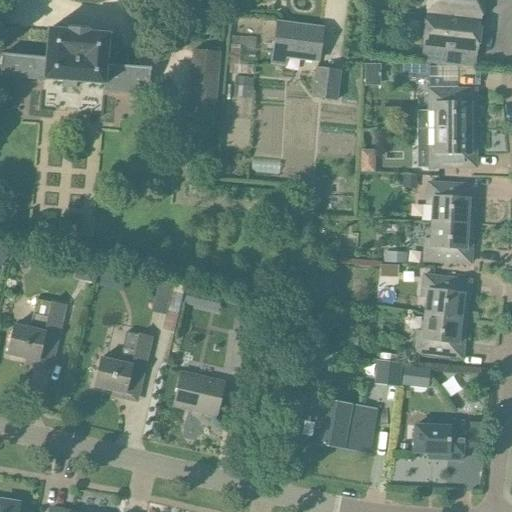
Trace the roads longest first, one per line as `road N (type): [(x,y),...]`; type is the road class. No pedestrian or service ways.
road 1 (unclassified): [(337,511),(0,429)]
road 2 (residential): [(494,511),(511,368)]
